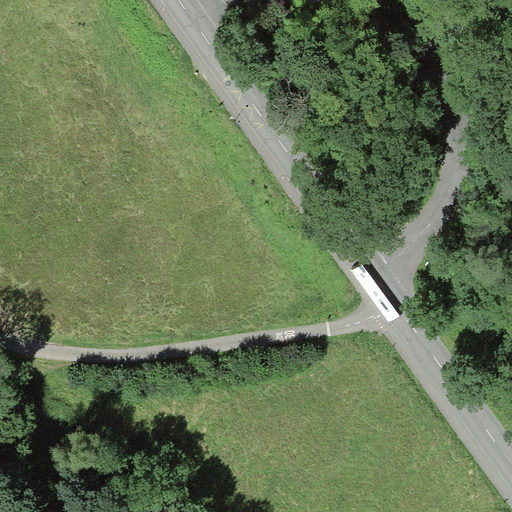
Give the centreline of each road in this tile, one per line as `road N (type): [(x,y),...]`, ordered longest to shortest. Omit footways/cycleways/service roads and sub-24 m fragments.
road 1 (residential): [(0,343),(102,358),(326,331),(391,303)]
road 2 (tertiary): [(365,268),(172,0)]
road 3 (residential): [(417,0),(464,141),(456,189),(438,219),(365,268)]
road 4 (tertiary): [(511,468),(391,303)]
